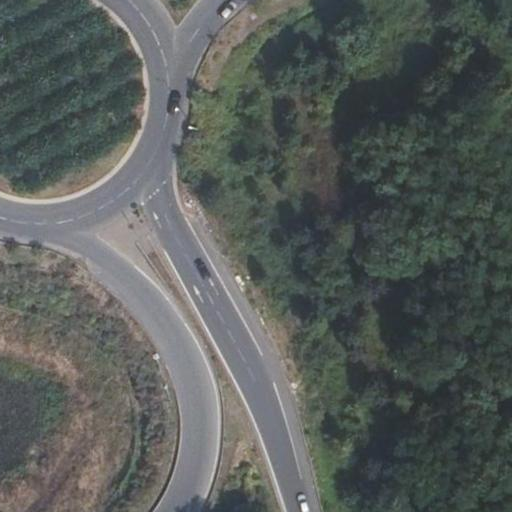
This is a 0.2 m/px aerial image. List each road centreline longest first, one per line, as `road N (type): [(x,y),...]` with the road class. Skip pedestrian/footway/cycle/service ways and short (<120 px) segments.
road 1 (motorway): [(297,511),(253,381),(157,195),(152,159)]
road 2 (motorway): [(33,225),(97,254),(175,343),(198,409),(197,449),(173,511)]
road 3 (secondary): [(33,225),(92,214),(152,159)]
